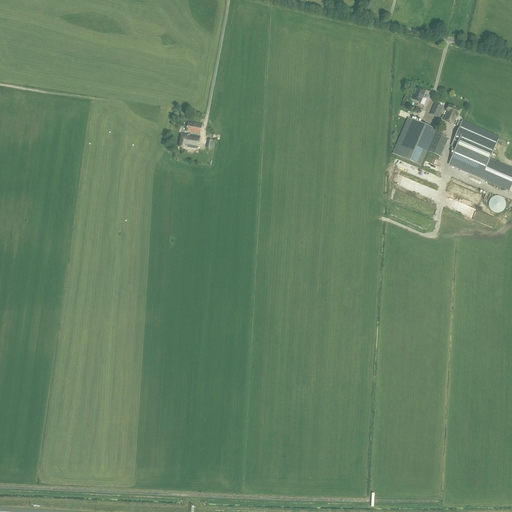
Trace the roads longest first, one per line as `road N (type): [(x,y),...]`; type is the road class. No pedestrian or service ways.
road 1 (unclassified): [(438,501),(0,486)]
road 2 (unclassified): [(511,55),(275,0)]
road 3 (unknown): [(447,40),(425,111),(450,134),(438,212)]
